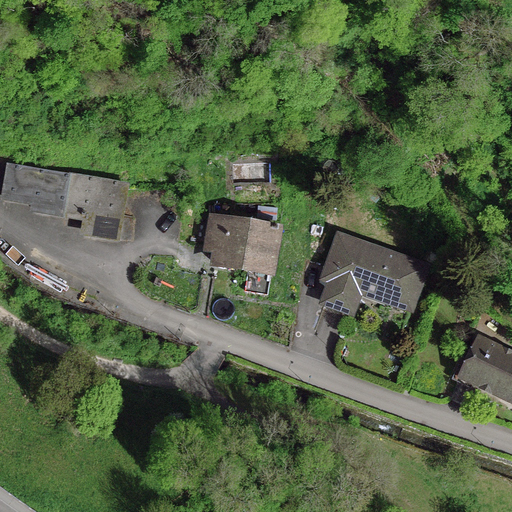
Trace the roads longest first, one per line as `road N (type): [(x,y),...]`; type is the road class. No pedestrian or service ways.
road 1 (residential): [(0,221),(58,265),(213,342),(511,445)]
road 2 (track): [(374,511),(330,458),(304,440),(186,382)]
